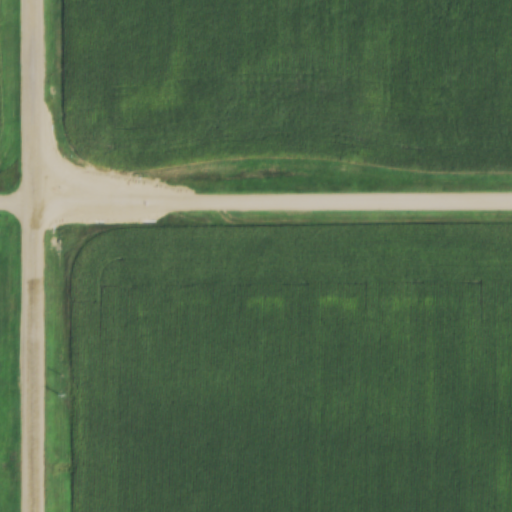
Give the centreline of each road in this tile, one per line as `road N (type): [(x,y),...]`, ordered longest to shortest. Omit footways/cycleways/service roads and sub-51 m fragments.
road 1 (residential): [(0,196),(511,194)]
road 2 (residential): [(32,511),(32,0)]
